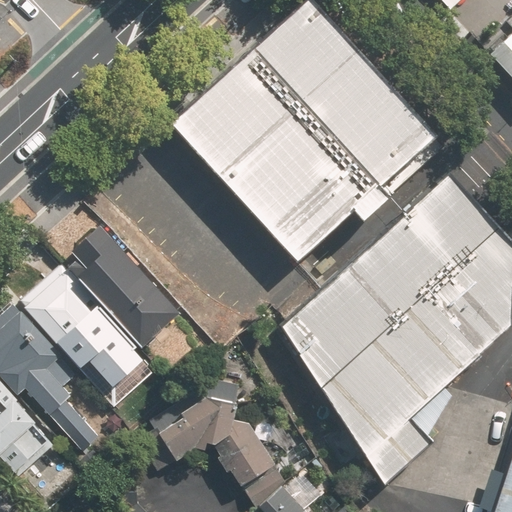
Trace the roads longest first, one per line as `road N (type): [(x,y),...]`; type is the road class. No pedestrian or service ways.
road 1 (residential): [(511,124),(398,0)]
road 2 (secondary): [(0,152),(90,69)]
